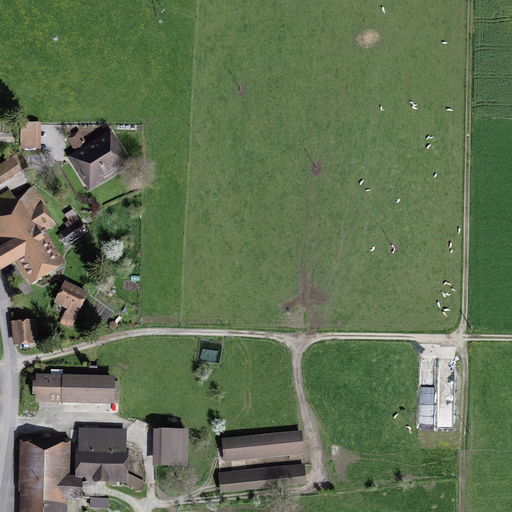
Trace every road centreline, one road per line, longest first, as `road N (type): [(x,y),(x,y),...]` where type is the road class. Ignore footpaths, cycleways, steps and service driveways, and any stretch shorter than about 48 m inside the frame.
road 1 (track): [(471,0),(459,511)]
road 2 (track): [(511,334),(147,332),(10,361)]
road 3 (tertiary): [(0,302),(11,396),(0,488)]
